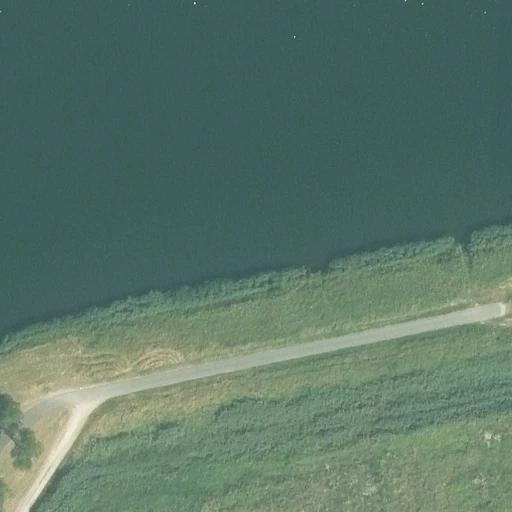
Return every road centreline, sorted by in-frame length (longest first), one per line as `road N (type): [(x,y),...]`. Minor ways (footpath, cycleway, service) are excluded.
road 1 (unclassified): [(79,396),(511,308)]
road 2 (unclassified): [(27,511),(67,441),(79,396)]
